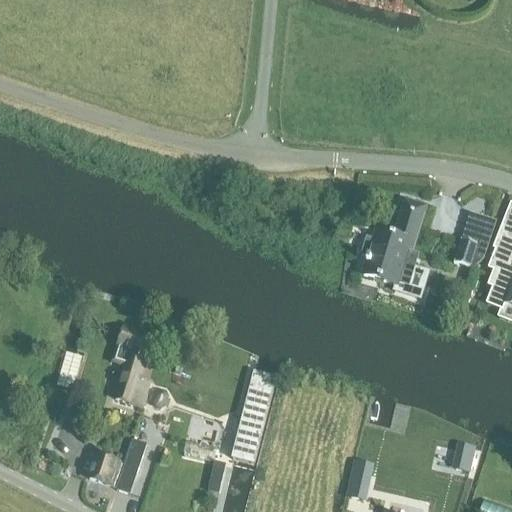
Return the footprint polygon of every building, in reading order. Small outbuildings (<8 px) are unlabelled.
[(370,255),(363,277),(398,288),(399,283),(410,287),(415,269),(409,267),(424,219),(427,209),(405,202),(402,212),(394,238),(376,233),(374,241),(369,239),(365,254),(370,255)] [(511,206),(498,237),(511,242),(511,206)] [(486,249),(460,241),(453,264),(473,270),(482,262),(486,249)] [(492,290),(486,306),(500,312),(503,306),(511,309),(511,263),(506,261),(507,257),(496,252),(488,271),(493,273),(487,288),(492,290)] [(147,338),(125,331),(114,363),(125,367),(115,399),(141,408),(150,383),(144,381),(148,368),(138,364),(147,338)] [(68,352),(65,372),(80,374),(83,354),(68,352)] [(257,380),(234,468),(253,473),(276,386),(257,380)] [(373,425),(372,434),(408,440),(410,432),(373,425)] [(404,464),(409,444),(370,433),(365,453),(404,464)] [(145,445),(133,442),(118,491),(129,495),(145,445)] [(460,447),(455,471),(469,474),(474,451),(460,447)] [(420,457),(411,488),(431,493),(440,463),(420,457)] [(97,458),(89,481),(111,488),(118,465),(97,458)] [(219,494),(225,466),(216,464),(210,492),(219,494)] [(355,464),(347,499),(363,503),(371,467),(355,464)] [(481,511),(511,511),(511,508),(487,499),(481,511)]
